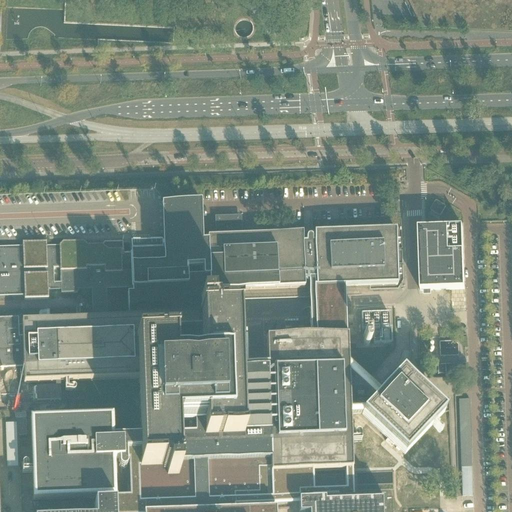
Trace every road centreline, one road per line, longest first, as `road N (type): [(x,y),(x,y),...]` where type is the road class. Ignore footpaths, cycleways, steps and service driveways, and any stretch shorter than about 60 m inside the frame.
road 1 (unclassified): [(0,166),(413,150)]
road 2 (secondary): [(0,136),(103,111),(356,104)]
road 3 (secondary): [(341,68),(0,83)]
road 4 (unknown): [(2,136),(121,136),(67,120)]
road 5 (secondary): [(356,104),(511,100)]
road 6 (secondary): [(511,60),(359,67)]
